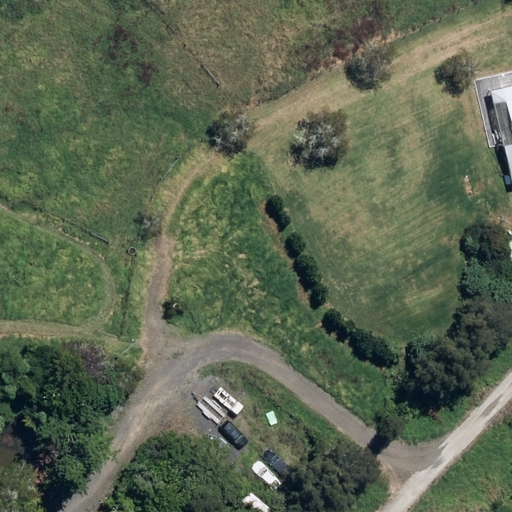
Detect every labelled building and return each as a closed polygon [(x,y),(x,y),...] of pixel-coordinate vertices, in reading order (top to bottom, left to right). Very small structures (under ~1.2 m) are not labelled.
[(511,83),(501,86),(511,136),(511,83)] [(283,411),(273,421),(312,460),(322,450),(283,411)] [(207,426),(197,440),(237,470),(247,456),(207,426)] [(248,428),(243,436),(247,439),(244,443),(270,463),(280,450),(254,430),(253,432),(248,428)] [(238,507),(243,511),(269,511),(250,494),(238,507)]
